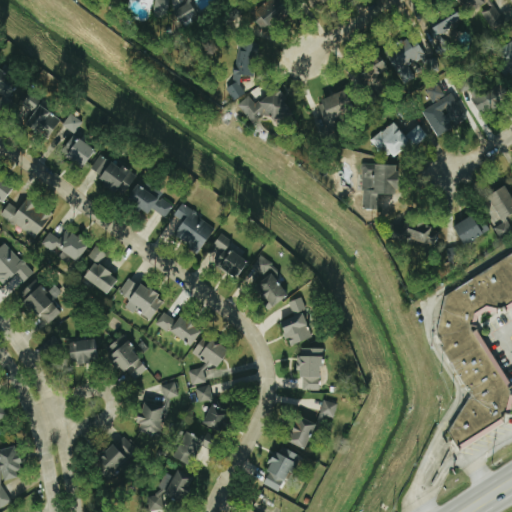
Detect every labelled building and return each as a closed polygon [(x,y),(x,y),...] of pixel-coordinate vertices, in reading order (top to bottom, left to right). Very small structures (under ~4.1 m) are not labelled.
[(172,1),(163,0),(157,0),(155,14),(169,16),(172,1)] [(274,0),(253,13),(263,30),(272,25),(273,28),(293,16),(283,0),(274,0)] [(464,0),(471,15),(483,9),(491,28),(502,23),(491,0),(464,0)] [(175,11),(181,25),(199,17),(192,3),(175,11)] [(445,33),(464,25),(459,11),(429,23),(443,57),(453,53),(445,33)] [(430,59),(414,35),(386,54),(406,85),(435,66),(430,59)] [(254,80),(260,45),(241,42),(231,97),(241,98),(244,79),(254,80)] [(383,84),(381,75),(389,74),(386,62),(350,70),(355,91),(383,84)] [(0,90),(10,98),(22,84),(0,65),(0,90)] [(433,103),(446,95),(439,84),(426,92),(433,103)] [(239,105),(254,123),(267,112),(280,126),(295,113),(276,90),(258,105),(250,96),(239,105)] [(44,99),(32,91),(21,108),(32,116),(44,99)] [(325,119),(355,110),(349,92),(319,102),(325,119)] [(468,117),(452,93),(423,112),(439,136),(468,117)] [(29,122),(50,137),(63,119),(41,104),(29,122)] [(64,125),(76,133),(84,122),(72,113),(64,125)] [(373,139),(393,163),(427,133),(420,124),(406,135),(395,121),(373,139)] [(85,166),(97,150),(76,134),(64,151),(85,166)] [(126,194),(137,177),(103,153),(91,169),(126,194)] [(379,209),(379,193),(400,194),(401,164),(365,163),(364,209),(379,209)] [(0,199),(5,203),(17,185),(0,174),(0,199)] [(167,217),(174,206),(140,183),(129,199),(151,214),(154,209),(167,217)] [(511,214),(511,190),(510,185),(491,194),(504,223),(495,227),(500,237),(511,231),(511,226),(508,217),(511,214)] [(2,215),(36,240),(54,215),(29,197),(20,209),(11,203),(2,215)] [(176,234),(200,252),(217,228),(184,204),(176,215),(184,222),(176,234)] [(491,230),(485,219),(479,222),(475,215),(456,225),(466,244),(491,230)] [(429,242),(433,223),(407,218),(403,237),(429,242)] [(60,239),(51,232),(42,244),(67,264),(73,256),(79,261),(92,244),(70,227),(60,239)] [(234,241),(222,234),(208,256),(240,276),(251,260),(230,247),(234,241)] [(0,248),(0,279),(5,285),(17,274),(25,282),(34,273),(6,243),(0,248)] [(86,278),(110,293),(121,277),(101,264),(108,252),(97,245),(90,256),(97,261),(86,278)] [(511,253),(455,288),(435,330),(471,392),(452,432),(462,449),(473,442),(476,437),(482,433),(486,435),(499,428),(505,415),(503,412),(506,411),(511,398),(511,383),(481,332),(471,327),(478,312),(489,305),(499,310),(511,302),(511,253)] [(264,276),(274,263),(263,254),(253,268),(264,276)] [(290,295),(275,272),(259,283),(274,306),(290,295)] [(154,321),(166,297),(129,277),(120,294),(145,307),(141,314),(154,321)] [(21,293),(46,326),(63,313),(53,301),(63,293),(57,285),(49,292),(39,279),(21,293)] [(290,302),(295,314),(307,308),(303,297),(290,302)] [(169,332),(177,321),(166,312),(157,323),(169,332)] [(291,346),(314,338),(305,313),(283,321),(291,346)] [(194,346),(205,329),(182,315),(172,332),(194,346)] [(195,351),(218,369),(232,351),(208,333),(195,351)] [(134,381),(151,367),(124,336),(112,346),(116,352),(113,355),(134,381)] [(74,365),(101,360),(97,338),(70,343),(74,365)] [(324,390),(323,348),(301,348),(302,391),(324,390)] [(208,382),(204,367),(189,371),(193,386),(208,382)] [(180,394),(176,381),(163,386),(167,398),(180,394)] [(200,404),(215,400),(211,385),(196,389),(200,404)] [(0,420),(9,417),(0,397),(0,420)] [(338,403),(324,400),(321,417),(335,420),(338,403)] [(139,431),(160,436),(167,406),(146,401),(139,431)] [(204,422),(223,433),(234,414),(215,404),(204,422)] [(307,450),(319,424),(303,416),(291,442),(307,450)] [(177,457),(192,462),(195,455),(212,461),(218,444),(186,432),(177,457)] [(116,474),(140,452),(126,436),(101,458),(116,474)] [(265,485),(284,493),(299,453),(280,445),(265,485)] [(0,449),(0,450),(6,480),(21,477),(19,467),(24,466),(20,446),(0,449)] [(160,511),(167,494),(185,502),(196,476),(180,469),(177,477),(167,472),(156,498),(152,496),(148,505),(160,511)] [(0,509),(0,510),(13,503),(1,481),(0,481),(0,509)]
